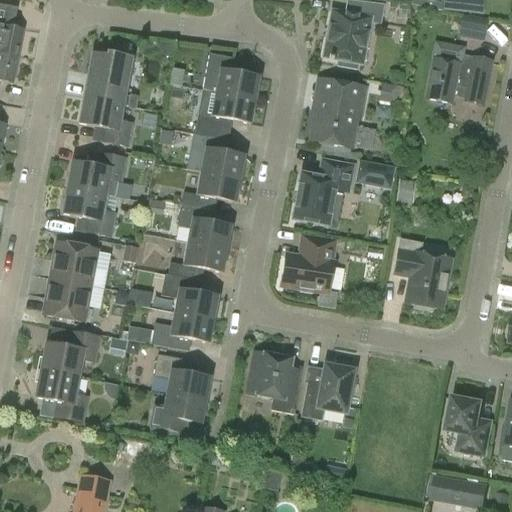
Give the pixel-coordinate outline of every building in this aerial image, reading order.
[(444,0),(444,10),(484,14),(485,0),(444,0)] [(337,67),(356,71),(359,54),(364,55),(371,22),(379,24),(382,9),(350,3),(348,15),(331,12),(322,59),(338,62),(337,67)] [(487,22),(464,17),(459,38),(483,43),(487,22)] [(0,56),(17,60),(22,30),(0,26),(0,56)] [(200,92),(254,102),(259,79),(232,74),(235,60),(207,55),(200,92)] [(0,83),(12,86),(17,60),(0,56),(0,83)] [(91,85),(86,84),(83,100),(121,107),(133,109),(135,99),(123,97),(130,61),(107,56),(106,59),(91,57),(88,76),(92,76),(91,85)] [(432,62),(425,99),(451,105),(459,67),(432,62)] [(314,113),(309,142),(351,150),(356,121),(359,122),(365,89),(331,83),(331,84),(332,85),(326,114),(313,112),(313,113),(314,113)] [(399,106),(402,88),(381,85),(378,102),(399,106)] [(200,92),(193,131),(222,137),(226,121),(250,125),(254,102),(200,92)] [(118,124),(121,107),(83,100),(78,126),(104,130),(102,143),(126,148),(130,126),(118,124)] [(200,173),(239,181),(244,158),(219,153),(222,137),(193,131),(190,150),(195,151),(194,155),(198,159),(202,160),(200,173)] [(71,165),(66,191),(104,197),(108,181),(119,183),(124,161),(99,157),(97,170),(71,165)] [(300,175),(292,221),(328,228),(336,183),(349,185),(353,168),(321,162),(318,178),(300,175)] [(394,169),(358,163),(354,185),(390,192),(394,169)] [(182,194),(180,206),(209,212),(211,200),(235,204),(239,181),(200,173),(196,196),(182,194)] [(412,205),(415,183),(399,181),(396,202),(412,205)] [(101,214),(104,197),(66,191),(62,216),(87,221),(85,234),(109,238),(113,216),(101,214)] [(176,228),(189,230),(187,244),(226,251),(231,228),(207,224),(209,212),(180,206),(176,228)] [(285,257),(280,287),(299,290),(299,293),(312,295),(312,292),(328,294),(332,264),(331,264),(334,243),(301,238),(299,253),(301,253),(300,259),(285,257)] [(431,313),(432,310),(440,311),(450,261),(416,255),(418,245),(400,242),(394,274),(411,278),(406,305),(414,306),(414,309),(431,313)] [(169,264),(167,276),(196,282),(198,270),(222,274),(226,251),(187,244),(182,267),(169,264)] [(56,246),(49,281),(89,288),(95,253),(56,246)] [(160,298),(176,301),(173,314),(213,321),(217,298),(193,294),(196,282),(167,276),(164,276),(160,298)] [(82,324),(89,288),(49,281),(42,317),(82,324)] [(213,321),(173,314),(171,327),(153,324),(149,346),(177,351),(179,339),(209,344),(213,321)] [(45,346),(40,373),(77,380),(80,363),(92,365),(97,340),(69,335),(66,350),(45,346)] [(271,352),(270,357),(253,354),(245,395),(273,400),(270,412),(292,416),(298,386),(286,384),(291,361),(284,360),(285,355),(271,352)] [(168,381),(166,395),(205,403),(210,380),(182,374),(185,361),(157,356),(152,378),(168,381)] [(338,367),(337,370),(324,367),(321,386),(308,384),(301,418),(320,421),(322,411),(344,415),(352,372),(349,372),(350,369),(338,367)] [(74,397),(77,380),(40,373),(35,400),(56,404),(53,419),(81,425),(86,400),(74,397)] [(175,432),(177,421),(201,426),(205,403),(166,395),(163,408),(152,407),(148,429),(181,435),(182,434),(175,432)] [(484,403),(451,397),(443,434),(458,437),(455,454),(486,460),(494,422),(480,420),(484,403)] [(511,459),(511,401),(511,402),(507,428),(503,427),(500,445),(503,446),(501,458),(511,459)] [(267,473),(263,490),(277,494),(281,476),(267,473)] [(80,476),(72,511),(104,511),(111,482),(80,476)] [(430,502),(483,511),(487,486),(434,477),(430,502)]
